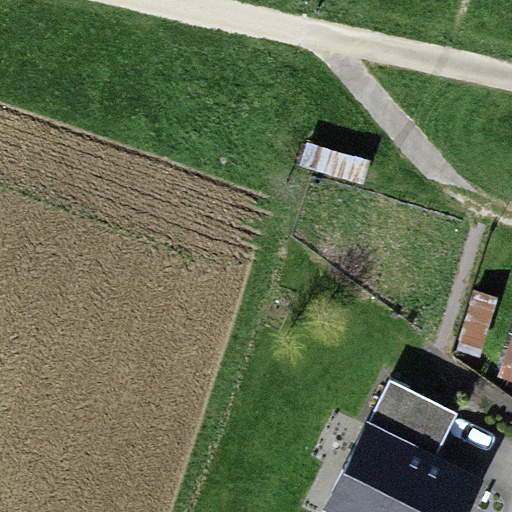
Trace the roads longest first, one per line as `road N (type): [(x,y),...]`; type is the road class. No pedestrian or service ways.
road 1 (track): [(104,0),(511,87)]
road 2 (track): [(337,49),(456,201),(511,220)]
